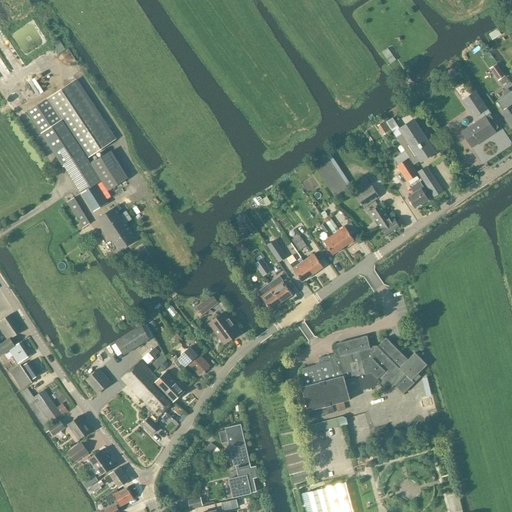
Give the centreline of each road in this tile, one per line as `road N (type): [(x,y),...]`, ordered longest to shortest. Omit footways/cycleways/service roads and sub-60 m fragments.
road 1 (unclassified): [(144,485),(222,372),(256,340),(511,162)]
road 2 (track): [(164,285),(114,249),(22,111),(0,98)]
road 3 (tertiary): [(144,485),(0,283)]
